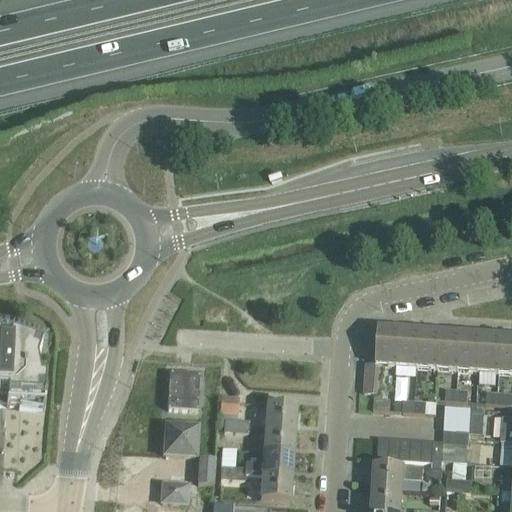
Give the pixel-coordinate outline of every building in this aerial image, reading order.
[(383,368),(397,369),(399,332),(379,330),(376,367),(366,366),(364,396),(381,397),(383,368)] [(420,333),(399,332),(397,369),(417,371),(420,333)] [(440,334),(420,333),(417,371),(438,372),(440,334)] [(438,372),(458,374),(461,336),(440,334),(438,372)] [(461,336),(458,374),(479,375),(481,337),(461,336)] [(502,339),(481,337),(479,375),(499,376),(502,339)] [(499,376),(511,377),(511,339),(502,339),(499,376)] [(0,398),(6,398),(6,409),(43,411),(45,384),(43,384),(43,386),(39,386),(36,368),(41,352),(9,341),(8,343),(8,350),(0,349),(0,398)] [(197,414),(199,377),(169,375),(167,412),(197,414)] [(456,404),(457,392),(446,391),(445,404),(456,404)] [(457,392),(456,404),(467,405),(468,393),(457,392)] [(486,407),(497,408),(498,395),(487,394),(486,407)] [(497,408),(511,408),(511,395),(498,395),(497,408)] [(220,415),(219,421),(226,422),(227,415),(238,416),(239,402),(221,401),(220,415)] [(389,415),(390,403),(374,402),(373,414),(389,415)] [(402,415),(414,416),(415,403),(403,403),(402,415)] [(436,405),(415,403),(414,416),(435,418),(436,405)] [(266,407),(265,431),(295,433),(296,409),(266,407)] [(456,435),(455,447),(468,448),(470,412),(445,410),(443,434),(456,435)] [(485,435),(486,413),(474,413),(472,435),(485,435)] [(511,420),(502,420),(500,444),(511,444),(511,420)] [(222,434),(235,435),(236,422),(226,422),(219,421),(218,428),(223,428),(222,434)] [(249,423),(236,422),(235,435),(248,436),(249,423)] [(195,460),(197,430),(166,428),(164,458),(195,460)] [(265,431),(263,455),(293,457),(295,433),(265,431)] [(452,447),(455,447),(456,435),(443,434),(443,445),(443,459),(451,460),(452,447)] [(388,463),(390,442),(379,441),(377,462),(388,463)] [(388,463),(399,463),(400,442),(390,442),(388,463)] [(399,463),(410,464),(411,443),(400,442),(399,463)] [(422,444),(411,443),(410,464),(420,465),(422,444)] [(420,465),(431,465),(433,445),(422,444),(420,465)] [(443,445),(433,445),(431,465),(432,466),(442,466),(443,459),(443,445)] [(245,471),(233,471),(232,483),(244,484),(245,478),(262,479),(291,481),(293,457),(263,455),(262,467),(245,466),(245,471)] [(213,488),(215,462),(199,461),(197,487),(213,488)] [(459,482),(458,495),(471,496),(471,483),(465,483),(466,465),(453,464),(452,482),(459,482)] [(442,466),(432,466),(431,471),(429,470),(428,483),(440,484),(442,466)] [(373,492),(403,494),(403,483),(422,484),(423,470),(404,469),(404,470),(375,468),(373,492)] [(220,482),(232,483),(233,471),(221,470),(220,482)] [(291,481),(262,479),(260,495),(248,494),(247,502),(290,505),(291,481)] [(453,495),(458,495),(459,482),(452,482),(447,482),(445,506),(452,507),(453,495)] [(186,507),(187,489),(163,487),(161,505),(186,507)] [(401,511),(403,494),(373,492),(371,511),(401,511)]
